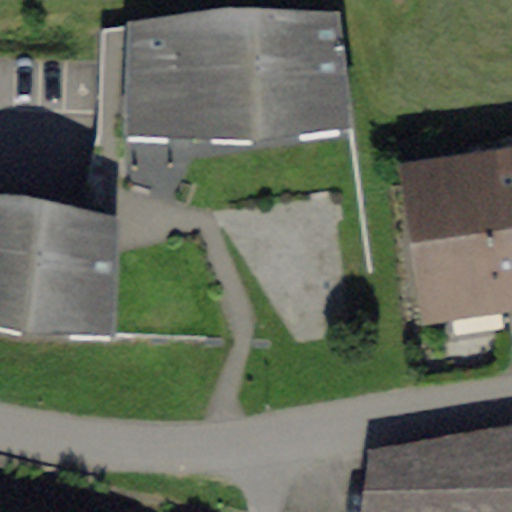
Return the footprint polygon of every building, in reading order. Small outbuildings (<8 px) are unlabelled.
[(131,27),(126,135),(256,141),(351,128),(336,18),(227,14),(131,27)] [(511,137),(468,150),(472,176),(511,169),(511,137)] [(511,169),(472,176),(427,183),(445,301),(511,290),(511,169)] [(0,199),(0,326),(25,332),(112,336),(117,222),(22,201),(0,199)] [(511,511),(511,434),(420,451),(422,463),(383,469),(381,458),(378,458),(371,511),(511,511)]
